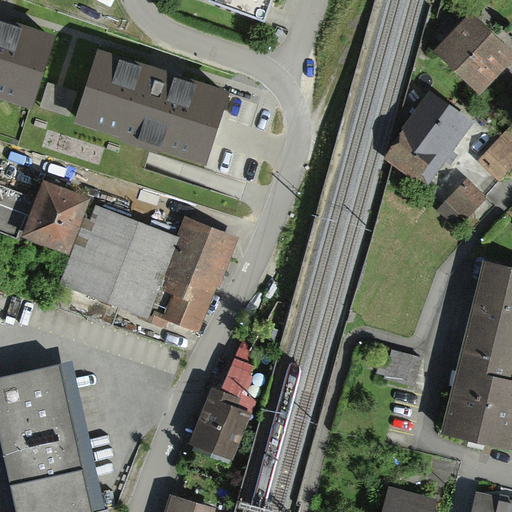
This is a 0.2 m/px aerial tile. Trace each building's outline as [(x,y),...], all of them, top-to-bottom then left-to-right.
[(272,0),(206,0),(265,21),(272,0)] [(472,11),(433,51),(480,96),(511,62),(511,49),(494,33),(472,11)] [(0,16),(0,99),(33,110),(57,35),(0,16)] [(165,71),(98,49),(74,123),(120,138),(119,142),(159,154),(160,152),(206,167),(230,92),(165,71)] [(429,91),(402,129),(446,162),(451,165),(458,155),(453,151),(473,122),(429,91)] [(511,125),(501,137),(511,146),(511,125)] [(426,188),(446,162),(402,129),(384,159),(426,188)] [(501,183),(511,171),(511,146),(501,137),(478,161),(501,183)] [(456,231),(488,198),(466,177),(436,211),(456,231)] [(85,217),(92,198),(43,180),(22,237),(71,255),(85,217)] [(239,237),(185,216),(177,236),(96,205),(91,220),(85,217),(71,255),(59,285),(138,315),(137,318),(165,329),(168,321),(199,333),(217,286),(220,287),(239,237)] [(511,266),(484,261),(458,368),(511,380),(511,266)] [(243,337),(234,358),(253,366),(262,345),(243,337)] [(422,357),(392,349),(384,378),(414,386),(422,357)] [(253,366),(234,358),(221,391),(240,399),(242,394),(244,390),(250,375),(253,366)] [(73,360),(0,376),(0,469),(9,511),(17,511),(0,434),(0,379),(61,366),(93,511),(106,509),(73,360)] [(61,366),(0,379),(0,434),(17,511),(93,511),(61,366)] [(511,380),(458,368),(441,434),(511,451),(511,380)] [(254,377),(250,375),(244,390),(247,392),(254,377)] [(221,391),(211,387),(189,444),(233,461),(252,413),(237,407),(240,399),(221,391)] [(257,400),(242,394),(240,399),(237,407),(252,413),(257,400)] [(433,511),(437,499),(389,486),(382,511),(433,511)] [(471,511),(511,511),(511,500),(509,500),(499,497),(477,492),(471,511)] [(216,508),(171,494),(164,511),(214,511),(216,508)]
